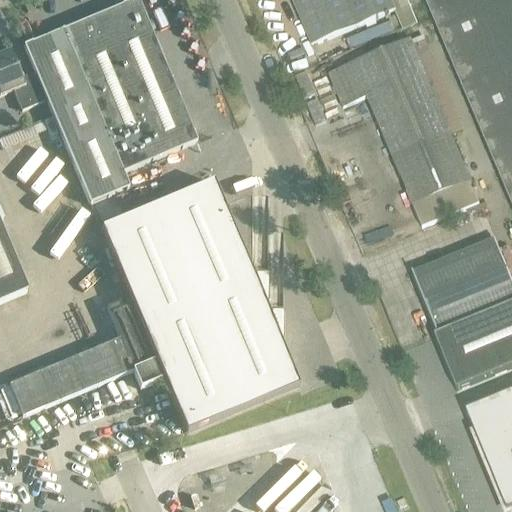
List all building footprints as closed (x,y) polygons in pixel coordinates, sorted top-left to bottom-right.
[(389,0),(291,0),(312,47),(395,11),(389,0)] [(511,0),(424,0),(511,207),(511,0)] [(123,176),(196,145),(135,2),(23,49),(90,207),(129,191),(123,176)] [(411,43),(329,77),(343,110),(367,100),(421,230),(478,206),(411,43)] [(9,54),(0,58),(0,99),(13,94),(21,114),(43,105),(32,77),(20,82),(9,54)] [(140,392),(163,383),(164,382),(186,435),(298,389),(282,352),(283,314),(267,315),(267,277),(252,278),(213,185),(101,232),(143,333),(9,388),(23,420),(133,375),(140,392)] [(0,306),(27,295),(0,230),(0,306)] [(438,338),(433,339),(456,394),(511,370),(511,285),(494,242),(413,276),(438,338)] [(511,511),(511,394),(465,414),(504,511),(511,511)]
